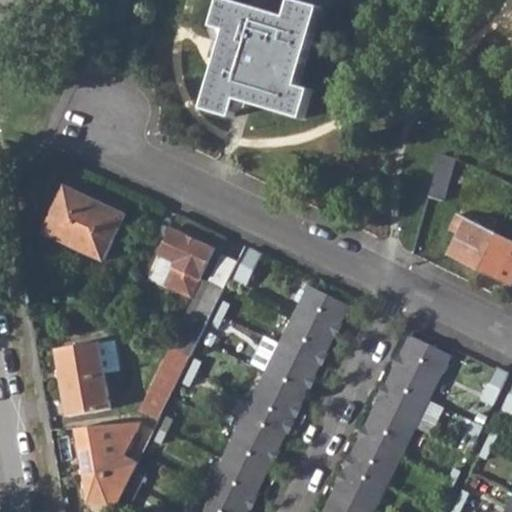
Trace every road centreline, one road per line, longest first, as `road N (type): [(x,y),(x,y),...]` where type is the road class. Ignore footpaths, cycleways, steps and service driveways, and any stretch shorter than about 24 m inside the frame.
road 1 (residential): [(401,285),(130,152),(103,112)]
road 2 (residential): [(401,285),(285,511)]
road 3 (residential): [(511,339),(401,285)]
